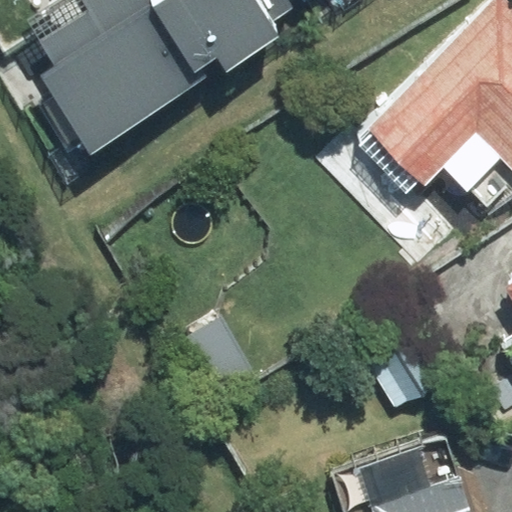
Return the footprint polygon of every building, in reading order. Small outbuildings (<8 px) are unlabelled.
[(276,0),(64,0),(39,13),(52,33),(37,42),(88,121),(276,0)] [(435,163),(488,110),(511,131),(511,0),(492,0),(441,58),(385,114),(435,163)] [(265,360),(233,303),(190,327),(223,384),(265,360)] [(439,428),(351,452),(359,484),(448,460),(439,428)] [(487,511),(473,462),(392,486),(399,511),(487,511)]
